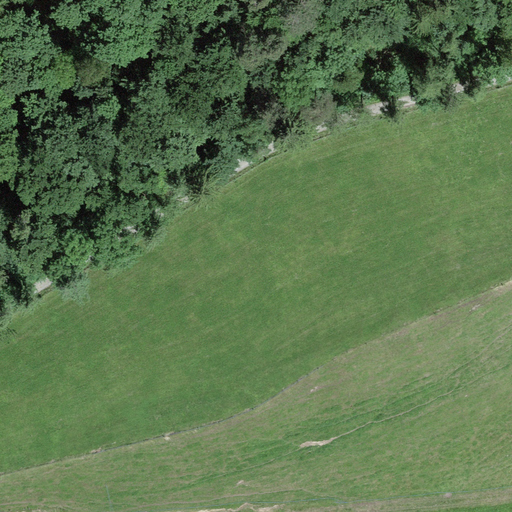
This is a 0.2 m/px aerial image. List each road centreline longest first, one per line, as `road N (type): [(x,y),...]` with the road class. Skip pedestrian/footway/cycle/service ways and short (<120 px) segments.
road 1 (track): [(511,79),(299,138),(0,306)]
road 2 (track): [(155,214),(208,0)]
